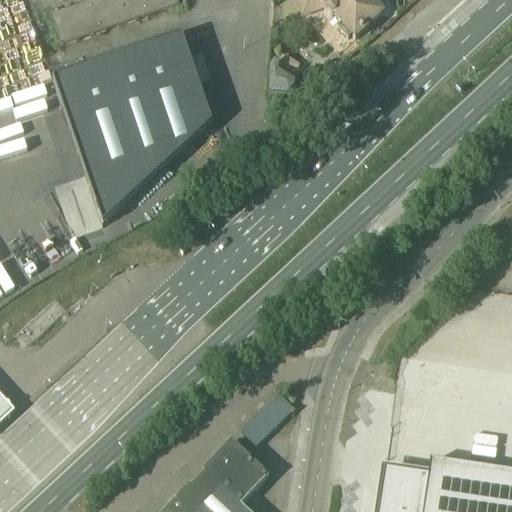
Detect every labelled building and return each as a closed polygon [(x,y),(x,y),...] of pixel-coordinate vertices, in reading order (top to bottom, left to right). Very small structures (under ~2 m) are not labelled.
[(24,0),(30,16),(76,0),(24,0)] [(60,49),(177,9),(174,0),(106,0),(107,2),(51,20),(60,49)] [(332,19),(336,16),(340,20),(336,24),(339,27),(335,31),(346,42),(350,39),(353,42),(380,17),(364,0),(300,0),(295,2),(301,19),(321,11),(324,9),(325,10),(324,11),(323,12),(323,13),(323,14),(323,15),(323,16),(323,17),(324,17),(325,19),(326,20),(328,20),(329,20),(331,20),(332,19)] [(53,87),(102,233),(211,131),(180,44),(53,87)] [(278,67),(274,74),(288,82),(294,71),(280,63),(278,67)] [(268,73),(268,96),(287,97),(293,91),(293,86),(288,82),(274,74),(278,67),(272,66),(268,73)] [(277,399),(239,437),(254,452),(292,414),(277,399)] [(0,433),(17,417),(0,400),(0,433)] [(239,511),(265,485),(227,449),(199,477),(201,479),(188,493),(186,491),(167,511),(239,511)] [(511,511),(511,481),(427,469),(425,484),(382,478),(376,511),(511,511)]
